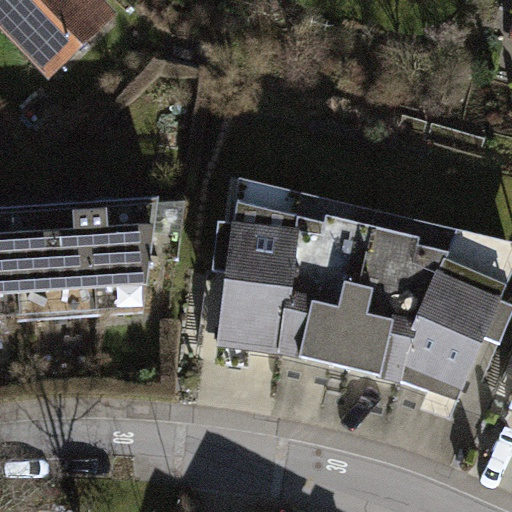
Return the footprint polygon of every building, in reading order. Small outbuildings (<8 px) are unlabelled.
[(97,0),(0,0),(0,32),(48,84),(117,21),(97,0)] [(147,186),(0,196),(0,302),(154,291),(147,186)] [(270,369),(309,209),(242,193),(202,352),(270,369)] [(337,385),(376,226),(309,209),(270,369),(337,385)] [(404,402),(444,242),(376,226),(337,385),(404,402)] [(404,402),(472,418),(511,259),(444,242),(404,402)]
